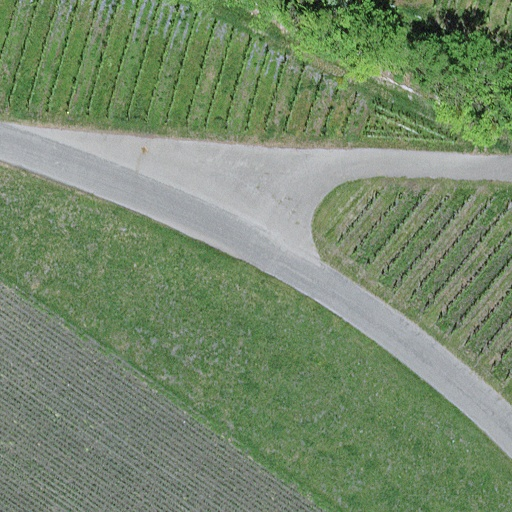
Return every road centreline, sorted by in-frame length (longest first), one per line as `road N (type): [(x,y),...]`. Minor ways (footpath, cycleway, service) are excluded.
road 1 (unclassified): [(511,436),(380,320),(278,256),(0,141)]
road 2 (track): [(197,217),(222,177),(296,165),(511,175)]
